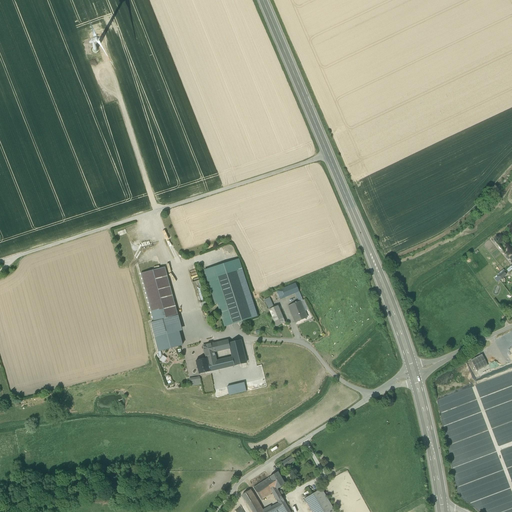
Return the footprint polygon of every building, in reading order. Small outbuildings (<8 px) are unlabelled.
[(157,259),(138,264),(141,274),(160,269),(157,259)] [(160,269),(141,274),(153,322),(151,323),(155,339),(165,336),(177,333),(180,332),(180,331),(182,331),(165,267),(160,269)] [(242,269),(217,277),(232,325),(257,317),(242,269)] [(496,273),(500,279),(507,275),(503,269),(496,273)] [(296,284),(281,290),(285,298),(299,292),(296,284)] [(281,290),(277,292),(280,300),(285,298),(281,290)] [(278,306),(273,308),(269,298),(264,300),(269,310),(276,327),(285,323),(278,306)] [(302,300),(288,306),(291,312),(295,311),(296,315),(304,311),(307,311),(304,304),(302,300)] [(304,311),(296,315),(295,311),(291,312),(295,323),(307,317),(304,311)] [(177,333),(165,336),(167,342),(179,339),(177,333)] [(179,339),(167,342),(165,336),(155,339),(159,353),(170,351),(181,348),(179,339)] [(227,340),(220,342),(222,351),(229,349),(228,345),(229,345),(227,340)] [(229,345),(228,345),(229,349),(232,363),(233,366),(243,364),(238,343),(229,345)] [(212,344),(203,346),(206,358),(207,358),(215,356),(214,353),(212,344)] [(483,354),(471,360),(477,371),(488,365),(483,354)] [(215,356),(207,358),(210,372),(233,366),(232,363),(231,363),(220,365),(219,355),(215,356)] [(206,358),(196,361),(199,374),(210,372),(207,358),(206,358)] [(199,377),(189,379),(190,386),(201,385),(200,379),(199,377)] [(227,386),(229,395),(247,391),(245,382),(227,386)] [(292,456),(281,463),(284,468),(295,461),(292,456)] [(278,472),(270,477),(267,479),(273,492),(277,489),(285,484),(278,472)] [(267,479),(253,488),(261,500),(272,493),(273,492),(267,479)] [(282,497),(277,489),(273,492),(272,493),(276,500),(282,497)] [(334,511),(321,489),(304,499),(311,511),(334,511)] [(263,511),(250,490),(242,495),(252,511),(272,511),(274,511),(271,507),(263,511)] [(290,511),(284,501),(279,504),(283,511),(281,511),(290,511)] [(279,504),(278,503),(271,507),(274,511),(276,510),(277,511),(281,511),(283,511),(279,504)]
